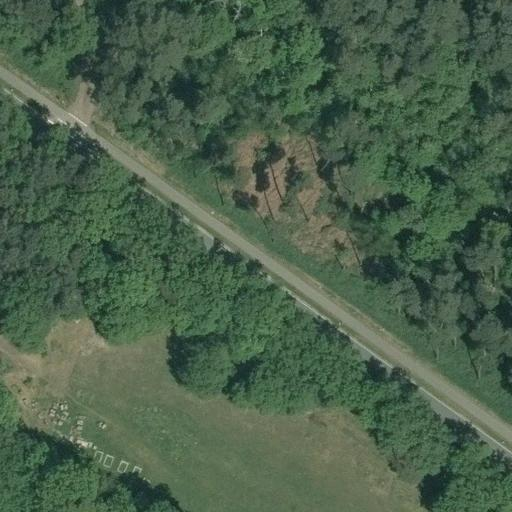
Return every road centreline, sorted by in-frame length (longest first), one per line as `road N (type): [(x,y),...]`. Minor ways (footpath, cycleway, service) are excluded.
road 1 (tertiary): [(0,100),(511,467)]
road 2 (track): [(94,167),(73,0)]
